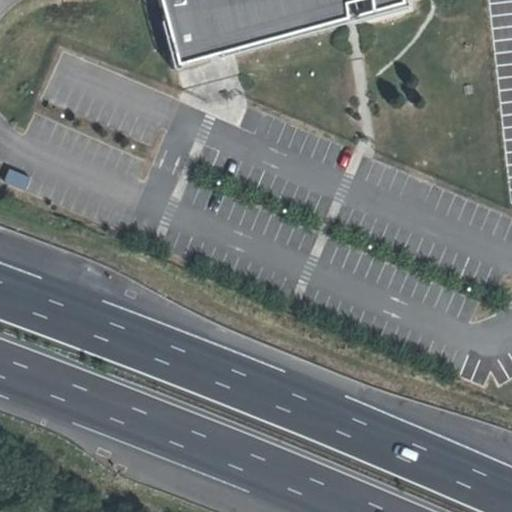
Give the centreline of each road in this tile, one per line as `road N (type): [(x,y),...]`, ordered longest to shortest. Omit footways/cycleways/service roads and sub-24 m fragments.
road 1 (motorway): [(511,501),(310,415),(0,300)]
road 2 (unknown): [(511,273),(92,84)]
road 3 (motorway): [(0,371),(353,511)]
